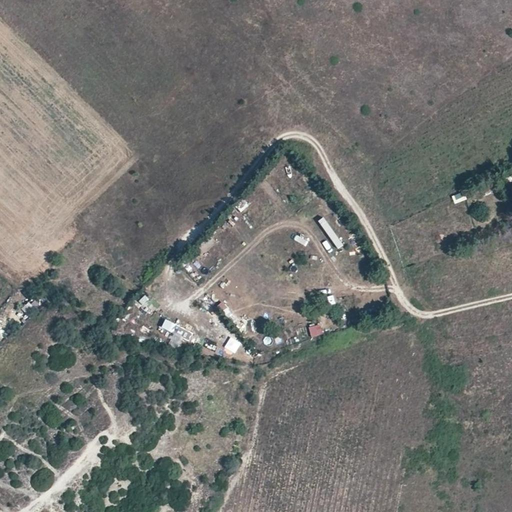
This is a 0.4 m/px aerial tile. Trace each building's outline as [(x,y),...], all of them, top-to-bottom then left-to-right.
[(452,196),(455,203),(467,200),(464,192),(452,196)] [(241,212),(249,206),(244,200),(236,206),(241,212)] [(277,238),(269,242),(276,255),(283,251),(277,238)] [(203,245),(195,253),(201,259),(209,251),(203,245)] [(41,294),(31,301),(35,308),(46,302),(41,294)] [(14,310),(10,315),(18,322),(32,306),(28,302),(18,314),(14,310)] [(213,310),(219,317),(228,309),(222,303),(213,310)] [(162,330),(190,340),(193,331),(165,321),(162,330)] [(238,326),(243,335),(250,332),(245,323),(238,326)] [(230,337),(224,347),(235,354),(241,343),(230,337)]
